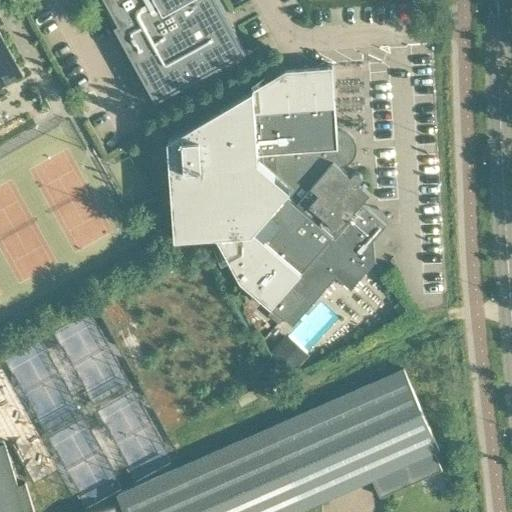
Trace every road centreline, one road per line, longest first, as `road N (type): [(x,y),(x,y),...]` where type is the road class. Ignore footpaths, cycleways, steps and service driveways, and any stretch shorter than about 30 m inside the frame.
road 1 (secondary): [(505,224),(498,49)]
road 2 (unclassified): [(402,37),(291,42),(269,0)]
road 3 (unclassified): [(57,0),(128,130)]
